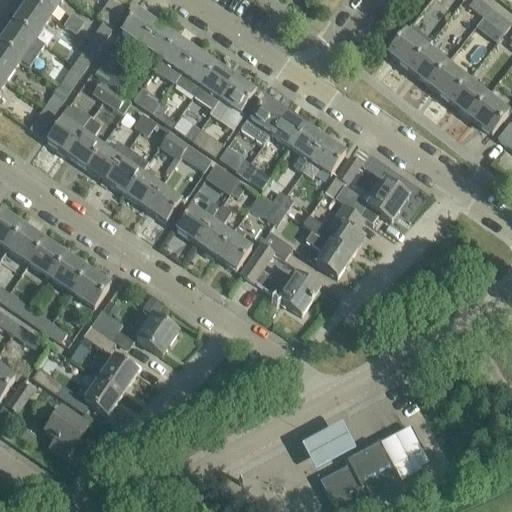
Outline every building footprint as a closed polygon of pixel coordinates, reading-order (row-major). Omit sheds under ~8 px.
[(32,0),(28,5),(51,20),(64,0),(32,0)] [(111,0),(97,20),(103,24),(112,31),(128,9),(115,0),(111,0)] [(466,0),(463,5),(484,21),(491,12),(475,0),(466,0)] [(28,5),(14,27),(36,42),(51,20),(28,5)] [(491,12),(484,21),(490,25),(505,37),(511,28),(496,16),(491,12)] [(134,61),(141,50),(156,28),(136,14),(121,36),(132,43),(124,54),(134,61)] [(103,24),(88,46),(98,53),(108,38),(112,31),(103,24)] [(0,46),(0,49),(21,64),(30,70),(45,48),(36,42),(14,27),(0,46)] [(141,50),(161,63),(176,41),(156,28),(141,50)] [(389,57),(410,73),(426,52),(431,46),(410,29),(405,36),(406,36),(389,57)] [(161,63),(154,74),(174,87),(196,55),(176,41),(161,63)] [(88,46),(74,68),(83,74),(98,53),(88,46)] [(0,49),(0,81),(6,85),(21,64),(0,49)] [(410,73),(430,89),(447,68),(426,52),(410,73)] [(174,87),(193,100),(216,68),(196,55),(174,87)] [(74,68),(59,89),(68,96),(83,74),(74,68)] [(193,100),(213,114),(235,82),(216,68),(193,100)] [(430,89),(451,105),(467,84),(447,68),(430,89)] [(112,76),(105,88),(112,93),(120,81),(112,76)] [(120,81),(112,93),(119,98),(127,86),(120,81)] [(235,82),(213,114),(210,118),(220,125),(223,121),(236,130),(243,119),(241,117),(256,95),(235,82)] [(451,105),(471,122),(488,100),(467,84),(451,105)] [(101,86),(93,98),(104,105),(112,93),(105,88),(101,86)] [(59,89),(44,111),(54,117),(68,96),(59,89)] [(112,93),(104,105),(123,118),(130,108),(128,104),(119,98),(112,93)] [(142,93),(134,105),(153,118),(161,106),(142,93)] [(488,100),(471,122),(492,138),(508,117),(488,100)] [(263,149),(271,138),(286,116),(266,102),(251,123),(248,122),(240,134),(263,149)] [(161,106),(153,118),(160,123),(168,110),(161,106)] [(54,117),(44,111),(29,133),(39,139),(54,117)] [(47,145),(67,159),(91,124),(92,122),(82,116),(80,120),(67,112),(60,123),(61,124),(47,145)] [(271,138),(290,152),(305,130),(286,116),(271,138)] [(134,131),(141,135),(149,123),(142,118),(134,131)] [(149,123),(141,135),(148,140),(157,128),(149,123)] [(67,159),(87,172),(102,150),(92,143),(100,130),(91,124),(67,159)] [(511,128),(510,127),(498,142),(511,153),(511,128)] [(185,140),(192,145),(200,133),(193,128),(185,140)] [(293,170),(302,177),(325,143),(305,130),(290,152),(301,159),(293,170)] [(200,133),(192,145),(215,161),(224,148),(200,133)] [(169,136),(160,149),(180,163),(181,163),(182,161),(190,150),(169,136)] [(325,143),(302,177),(312,184),(320,172),(330,179),(345,157),(325,143)] [(102,150),(87,172),(106,186),(122,163),(129,154),(119,147),(112,157),(102,150)] [(211,166),(190,150),(182,161),(204,177),(211,166)] [(122,163),(106,186),(126,199),(141,177),(148,167),(136,159),(129,154),(122,163)] [(325,196),(336,203),(349,184),(350,184),(361,168),(350,161),(339,177),(325,196)] [(236,175),(242,180),(251,167),(244,163),(236,175)] [(251,167),(242,180),(250,185),(259,172),(251,167)] [(215,169),(206,183),(229,199),(231,197),(239,185),(232,180),(215,169)] [(259,172),(250,185),(263,193),(271,181),(259,172)] [(126,199),(146,213),(161,190),(141,177),(126,199)] [(367,209),(359,220),(364,224),(372,229),(379,218),(391,226),(400,213),(399,212),(407,201),(407,202),(409,200),(384,184),(373,200),(367,209)] [(239,185),(231,197),(239,202),(247,190),(239,185)] [(161,190),(146,213),(166,226),(181,204),(161,190)] [(280,195),(272,207),(278,212),(286,200),(280,195)] [(263,220),(270,224),(278,212),(272,207),(259,198),(254,206),(266,215),(263,220)] [(286,200),(278,212),(286,217),(294,205),(286,200)] [(176,233),(196,247),(220,213),(211,206),(202,219),(191,211),(176,233)] [(303,229),(313,236),(351,262),(365,242),(356,236),(364,224),(342,208),(334,220),(343,227),(336,237),(310,219),(303,229)] [(196,247),(216,261),(231,238),(221,231),(232,216),(222,210),(220,213),(196,247)] [(278,212),(270,224),(277,230),(286,217),(278,212)] [(0,216),(0,247),(8,252),(23,230),(1,216),(0,216)] [(8,252),(29,267),(44,245),(23,230),(8,252)] [(236,231),(231,238),(216,261),(236,274),(251,252),(241,245),(246,238),(236,231)] [(270,235),(261,249),(274,258),(284,265),(285,264),(294,251),(270,235)] [(313,236),(306,245),(323,257),(316,267),(337,282),(351,262),(313,236)] [(29,267),(51,282),(66,260),(44,245),(29,267)] [(274,258),(261,249),(241,278),(253,286),(254,285),(279,302),(278,303),(302,319),(319,294),(297,279),(286,294),(261,277),(274,258)] [(51,282),(73,297),(88,275),(66,260),(51,282)] [(88,275),(73,297),(94,312),(109,289),(88,275)] [(0,303),(4,306),(10,296),(0,289),(0,303)] [(4,306),(26,320),(32,311),(10,296),(4,306)] [(26,320),(47,335),(54,325),(32,311),(26,320)] [(103,314),(91,331),(111,344),(123,327),(103,314)] [(0,329),(13,338),(19,329),(0,315),(0,329)] [(136,342),(146,349),(162,360),(178,336),(152,319),(136,342)] [(54,325),(47,335),(62,345),(68,335),(54,325)] [(19,329),(13,338),(40,358),(47,348),(19,329)] [(116,348),(111,344),(91,331),(84,340),(110,357),(116,348)] [(114,360),(99,382),(123,399),(138,377),(114,360)] [(33,382),(57,399),(65,389),(40,371),(33,382)] [(0,372),(0,403),(14,382),(0,372)] [(123,399),(99,382),(83,404),(107,421),(123,399)] [(7,410),(17,417),(34,394),(23,386),(7,410)] [(55,443),(49,451),(66,462),(88,431),(62,412),(45,436),(55,443)] [(412,430),(380,447),(400,485),(424,473),(422,469),(430,465),(412,430)] [(341,431),(301,452),(309,466),(315,478),(356,456),(350,446),(341,431)] [(400,485),(380,447),(347,465),(349,470),(321,485),(334,511),(349,511),(360,507),(400,485)] [(360,507),(349,511),(392,511),(410,503),(400,485),(360,507)]
